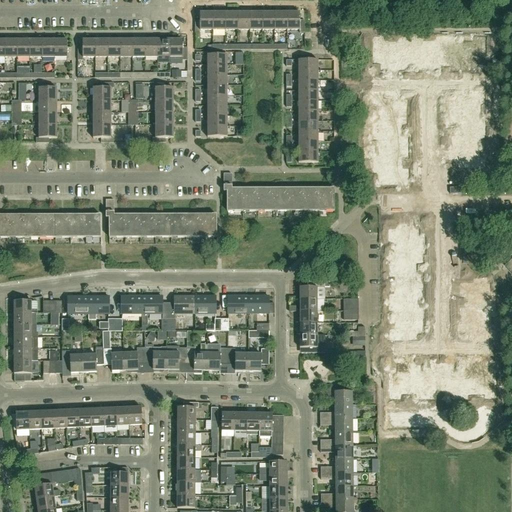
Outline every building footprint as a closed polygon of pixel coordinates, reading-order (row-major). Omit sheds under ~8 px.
[(195,22),(195,34),(200,33),(200,31),(213,31),(213,13),(200,13),(200,22),(195,22)] [(213,13),(213,31),(225,31),(225,13),(213,13)] [(225,13),(225,31),(238,31),(238,13),(225,13)] [(238,13),(238,31),(250,31),(250,13),(238,13)] [(250,13),(250,31),(263,31),(262,13),(250,13)] [(262,13),(263,31),(275,31),(275,13),(262,13)] [(275,13),(275,31),(287,31),(287,13),(275,13)] [(300,33),(304,33),(305,33),(305,21),(300,21),(300,13),(287,13),(287,31),(300,31),(300,33)] [(374,38),(374,61),(382,61),(382,68),(395,68),(395,43),(382,43),(382,38),(374,38)] [(395,43),(395,68),(405,68),(405,61),(412,61),(412,38),(405,38),(405,43),(395,43)] [(412,38),(412,61),(419,61),(419,68),(429,68),(429,43),(419,43),(419,38),(412,38)] [(429,43),(429,68),(439,68),(439,61),(446,61),(446,38),(439,38),(439,43),(429,43)] [(446,38),(446,61),(453,61),(453,68),(463,68),(463,43),(453,43),(453,38),(446,38)] [(463,43),(463,68),(476,68),(476,61),(483,61),(483,38),(476,38),(476,43),(463,43)] [(5,40),(5,58),(17,58),(17,40),(5,40)] [(17,40),(17,58),(30,58),(30,40),(17,40)] [(30,40),(30,58),(42,58),(42,40),(30,40)] [(42,40),(42,58),(55,58),(55,40),(42,40)] [(67,61),(72,61),(72,48),(67,48),(67,40),(55,40),(55,58),(67,58),(67,61)] [(95,58),(95,40),(83,40),(83,48),(78,48),(78,61),(83,61),(83,58),(95,58)] [(95,40),(95,58),(108,58),(108,40),(95,40)] [(108,40),(108,58),(120,58),(120,40),(108,40)] [(120,40),(120,58),(133,58),(133,40),(120,40)] [(133,40),(133,58),(145,58),(145,40),(133,40)] [(145,40),(145,58),(158,58),(158,40),(145,40)] [(158,40),(158,58),(170,58),(170,40),(158,40)] [(188,60),(188,48),(182,48),(182,40),(170,40),(170,58),(183,58),(183,60),(188,60)] [(208,66),(227,66),(227,55),(207,55),(208,66)] [(298,71),(318,71),(318,60),(298,61),(298,71)] [(227,66),(208,66),(208,76),(227,76),(227,66)] [(298,81),(318,81),(318,71),(298,71),(298,81)] [(227,76),(208,76),(208,86),(227,86),(227,76)] [(298,91),(318,91),(318,81),(298,81),(298,91)] [(93,101),(111,101),(111,88),(114,88),(114,83),(101,83),(101,88),(93,88),(93,101)] [(155,101),(174,101),(174,88),(166,88),(166,83),(153,83),(153,88),(155,88),(155,101)] [(39,101),(57,101),(57,88),(49,88),(49,84),(36,84),(36,89),(39,89),(39,101)] [(227,86),(208,86),(208,97),(227,97),(227,86)] [(298,102),(318,102),(318,91),(298,91),(298,102)] [(227,97),(208,97),(208,107),(227,107),(227,97)] [(374,97),(374,104),(380,104),(380,116),(404,116),(404,104),(398,104),(398,97),(374,97)] [(453,104),(453,116),(478,116),(478,104),(483,104),(483,97),(460,97),(460,104),(453,104)] [(39,114),(57,113),(57,101),(39,101),(39,114)] [(93,113),(111,113),(111,101),(93,101),(93,113)] [(155,113),(174,113),(174,101),(155,101),(155,113)] [(298,112),(318,112),(318,102),(298,102),(298,112)] [(227,107),(208,107),(208,117),(227,117),(227,107)] [(298,122),(318,122),(318,112),(298,112),(298,122)] [(39,126),(57,126),(57,113),(39,114),(39,126)] [(93,126),(111,126),(111,113),(93,113),(93,126)] [(155,126),(174,126),(174,113),(155,113),(155,126)] [(374,126),(374,133),(398,133),(398,126),(404,126),(404,116),(380,116),(380,126),(374,126)] [(453,116),(453,126),(460,126),(460,133),(483,133),(483,126),(478,126),(478,116),(453,116)] [(227,117),(208,117),(208,127),(227,127),(227,117)] [(298,132),(318,132),(318,122),(298,122),(298,132)] [(60,135),(73,136),(73,126),(60,125),(60,135)] [(37,143),(49,143),(49,139),(57,138),(57,126),(39,126),(39,139),(37,139),(37,143)] [(101,143),(114,143),(114,138),(111,138),(111,126),(93,126),(93,138),(101,138),(101,143)] [(153,143),(166,143),(166,138),(174,138),(174,126),(155,126),(156,138),(153,138),(153,143)] [(227,127),(208,127),(208,138),(227,138),(227,127)] [(318,132),(298,132),(298,143),(318,143),(318,132)] [(374,133),(374,140),(380,140),(380,150),(404,150),(404,140),(398,140),(398,133),(374,133)] [(453,140),(453,150),(478,150),(478,140),(483,140),(483,133),(460,133),(460,140),(453,140)] [(318,143),(298,143),(299,153),(318,153),(318,143)] [(374,160),(374,167),(398,167),(398,160),(404,160),(404,150),(380,150),(380,160),(374,160)] [(446,161),(445,150),(433,150),(434,161),(446,161)] [(453,150),(453,162),(460,162),(460,170),(483,170),(483,162),(478,162),(478,150),(453,150)] [(318,153),(299,153),(299,163),(318,163),(318,153)] [(374,167),(374,174),(380,174),(380,187),(404,187),(404,174),(398,174),(398,167),(374,167)] [(334,212),(334,189),(232,189),(232,175),(224,175),(224,192),(227,192),(227,212),(334,212)] [(106,201),(106,218),(109,218),(109,238),(217,238),(217,215),(114,216),(114,201),(106,201)] [(0,238),(101,238),(101,215),(0,215),(0,238)] [(391,232),(391,240),(396,240),(396,252),(421,252),(421,240),(414,240),(414,232),(391,232)] [(391,261),(391,269),(414,269),(414,261),(421,261),(421,252),(396,252),(396,261),(391,261)] [(391,269),(391,276),(396,276),(396,286),(421,286),(421,276),(414,276),(414,269),(391,269)] [(330,282),(309,282),(309,288),(300,288),(300,300),(317,300),(325,300),(325,287),(330,287),(330,282)] [(461,285),(461,295),(471,295),(470,302),(494,302),(494,295),(488,295),(488,285),(461,285)] [(391,295),(391,303),(414,303),(414,295),(421,295),(421,286),(396,286),(396,295),(391,295)] [(142,315),(142,297),(122,297),(122,315),(142,315)] [(142,297),(142,315),(142,327),(148,327),(148,315),(162,315),(162,297),(142,297)] [(195,314),(195,297),(174,297),(174,314),(195,314)] [(195,297),(195,314),(215,314),(215,297),(195,297)] [(248,314),(248,297),(228,297),(228,314),(248,314)] [(248,297),(248,314),(269,314),(269,297),(248,297)] [(68,298),(68,302),(68,315),(89,315),(89,298),(68,298)] [(89,298),(89,315),(109,315),(109,298),(89,298)] [(300,312),(317,312),(317,300),(300,300),(300,312)] [(343,312),(358,312),(358,300),(343,300),(343,312)] [(14,314),(32,314),(32,301),(14,301),(14,314)] [(461,310),(462,321),(488,321),(488,310),(494,310),(494,302),(470,302),(468,302),(468,310),(461,310)] [(391,303),(391,310),(396,310),(396,320),(421,320),(421,310),(414,310),(414,303),(391,303)] [(300,324),(317,324),(317,312),(300,312),(300,324)] [(358,312),(343,312),(344,321),(359,321),(358,312)] [(14,326),(32,326),(32,314),(14,314),(14,326)] [(206,332),(222,332),(222,319),(215,319),(215,326),(206,326),(206,332)] [(391,331),(391,339),(414,339),(414,331),(421,331),(421,320),(396,320),(396,331),(391,331)] [(462,321),(462,331),(468,331),(468,339),(494,339),(494,331),(488,331),(488,321),(462,321)] [(300,336),(317,336),(317,324),(300,324),(300,336)] [(32,326),(14,326),(14,338),(38,338),(38,333),(32,333),(32,326)] [(304,354),(312,354),(325,354),(325,348),(317,348),(317,336),(300,336),(300,349),(304,349),(304,354)] [(38,338),(14,338),(14,350),(32,350),(38,350),(38,338)] [(202,371),(207,371),(207,354),(207,346),(202,346),(201,354),(195,353),(195,348),(187,348),(187,349),(187,364),(194,365),(194,373),(202,373),(202,371)] [(153,348),(145,349),(145,369),(153,369),(153,372),(154,373),(160,373),(161,372),(161,371),(166,371),(166,353),(153,353),(153,348)] [(125,371),(130,371),(130,373),(131,373),(137,373),(138,372),(137,364),(145,364),(145,369),(145,349),(136,349),(137,353),(124,354),(125,371)] [(166,371),(171,371),(171,372),(172,373),(178,373),(179,372),(179,364),(187,364),(187,349),(179,349),(179,353),(166,353),(166,371)] [(220,365),(228,365),(228,349),(221,349),(221,354),(207,354),(207,371),(220,371),(220,365)] [(235,372),(248,372),(248,354),(235,354),(236,350),(228,349),(228,365),(235,365),(235,372)] [(32,350),(14,350),(14,362),(32,362),(32,350)] [(104,365),(104,350),(96,350),(96,355),(84,355),(84,373),(97,372),(97,366),(104,365)] [(125,371),(124,354),(111,354),(111,350),(104,350),(104,365),(112,365),(112,372),(125,371)] [(261,354),(248,354),(248,372),(261,372),(261,366),(269,366),(269,350),(261,350),(261,354)] [(84,373),(84,355),(70,356),(70,351),(62,352),(62,362),(62,367),(71,367),(71,373),(84,373)] [(50,362),(56,362),(58,362),(58,352),(50,352),(50,362)] [(31,381),(31,374),(32,374),(32,362),(14,362),(14,374),(25,374),(25,382),(31,381)] [(391,374),(391,398),(398,398),(398,392),(408,392),(408,368),(399,368),(399,374),(391,374)] [(408,368),(408,392),(418,392),(418,398),(425,398),(425,374),(418,374),(418,368),(408,368)] [(425,374),(425,398),(432,398),(432,392),(442,392),(442,368),(433,368),(433,374),(425,374)] [(442,368),(442,392),(452,392),(452,398),(459,398),(459,374),(452,374),(452,368),(442,368)] [(459,374),(459,398),(466,398),(466,392),(476,392),(476,368),(467,368),(467,374),(459,374)] [(476,368),(476,392),(486,392),(486,398),(494,398),(494,374),(486,374),(486,368),(476,368)] [(334,406),(352,406),(352,392),(332,392),(332,390),(320,390),(320,399),(334,399),(334,406)] [(177,421),(196,421),(196,408),(198,408),(198,403),(183,403),(183,408),(177,408),(177,421)] [(320,420),(352,420),(352,406),(334,406),(335,413),(320,413),(320,420)] [(130,426),(129,408),(117,409),(118,426),(130,426)] [(129,408),(130,426),(142,425),(141,408),(129,408)] [(118,426),(117,409),(104,410),(105,427),(118,426)] [(92,427),(92,410),(79,411),(80,428),(92,427)] [(105,427),(104,410),(92,410),(92,427),(105,427)] [(68,428),(67,411),(54,412),(55,429),(68,428)] [(80,428),(79,411),(67,411),(68,428),(80,428)] [(43,430),(42,412),(29,413),(30,430),(43,430)] [(55,429),(54,412),(42,412),(43,430),(55,429)] [(30,430),(29,413),(16,413),(17,431),(30,430)] [(234,431),(234,413),(222,413),(222,431),(234,431)] [(247,414),(234,413),(234,431),(246,432),(247,414)] [(259,432),(259,414),(247,414),(246,432),(259,432)] [(259,437),(272,437),(272,433),(272,427),(272,422),(272,416),(272,414),(259,414),(259,432),(259,437)] [(335,434),(353,433),(352,420),(320,420),(320,426),(335,426),(335,434)] [(177,421),(177,433),(195,433),(196,421),(177,421)] [(195,433),(177,433),(177,446),(202,446),(195,446),(195,433)] [(353,433),(335,434),(335,440),(320,441),(321,447),(353,447),(353,433)] [(177,446),(177,458),(195,459),(195,452),(202,452),(202,446),(177,446)] [(335,461),(353,461),(353,447),(321,447),(321,453),(335,453),(335,461)] [(177,471),(195,471),(195,459),(177,458),(177,471)] [(321,474),(353,474),(353,461),(335,461),(335,467),(321,468),(321,474)] [(260,475),(287,475),(287,462),(270,462),(270,469),(260,469),(260,475)] [(177,471),(177,484),(195,484),(195,471),(177,471)] [(111,473),(111,486),(129,486),(129,474),(111,473)] [(336,488),(353,488),(353,474),(321,474),(321,480),(336,480),(336,488)] [(270,487),(287,487),(287,475),(260,475),(260,482),(270,482),(270,487)] [(177,497),(195,496),(195,484),(177,484),(177,497)] [(37,487),(35,487),(37,500),(54,497),(60,496),(59,490),(53,491),(52,485),(48,485),(42,486),(37,487)] [(129,486),(111,486),(111,499),(128,499),(129,486)] [(287,487),(270,487),(270,500),(287,500),(287,487)] [(321,501),(353,501),(353,488),(336,488),(336,495),(321,495),(321,501)] [(195,509),(195,496),(177,497),(177,509),(195,509)] [(37,500),(38,511),(56,510),(54,497),(37,500)] [(111,499),(111,511),(128,511),(128,499),(111,499)] [(287,511),(287,500),(270,500),(270,511),(287,511)] [(353,511),(353,501),(321,501),(321,507),(336,507),(335,511),(353,511)]
